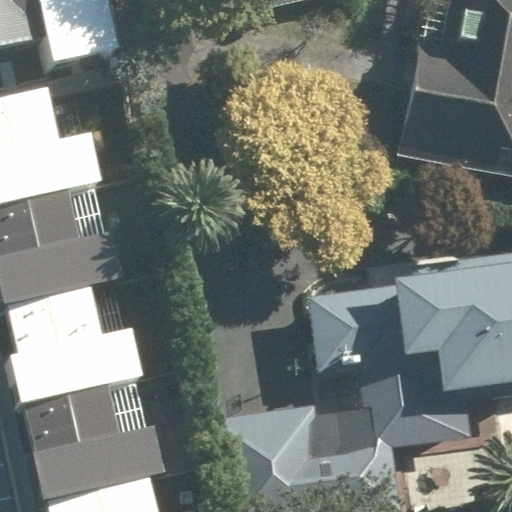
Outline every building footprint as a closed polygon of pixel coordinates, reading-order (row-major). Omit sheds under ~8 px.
[(231,0),(237,25),(336,0),(231,0)] [(511,0),(434,0),(424,64),(395,59),(376,168),(511,191),(511,0)] [(401,295),(294,309),(303,376),(340,372),(346,419),(511,396),(511,262),(399,278),(401,295)] [(288,420),(213,427),(220,511),(383,511),(378,453),(292,460),(288,420)] [(0,451),(0,511),(33,511),(19,447),(0,451)] [(160,511),(155,483),(57,499),(59,511),(160,511)]
